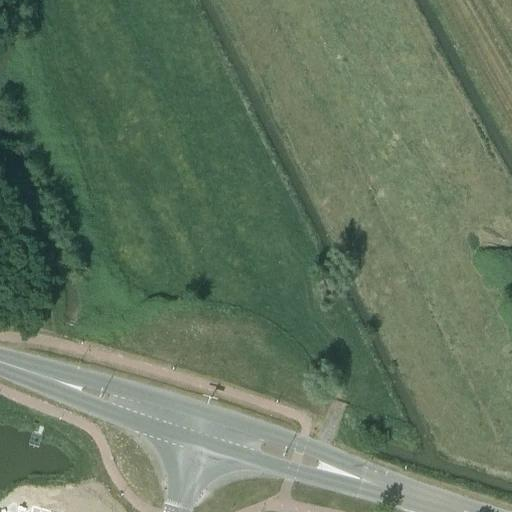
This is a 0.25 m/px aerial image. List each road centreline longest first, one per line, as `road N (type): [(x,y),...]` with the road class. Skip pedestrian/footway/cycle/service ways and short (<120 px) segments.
road 1 (tertiary): [(360,479),(300,446),(201,412)]
road 2 (tertiary): [(194,440),(291,473),(360,479)]
road 3 (tertiary): [(45,376),(107,412),(194,440)]
road 4 (tertiary): [(201,412),(45,376)]
